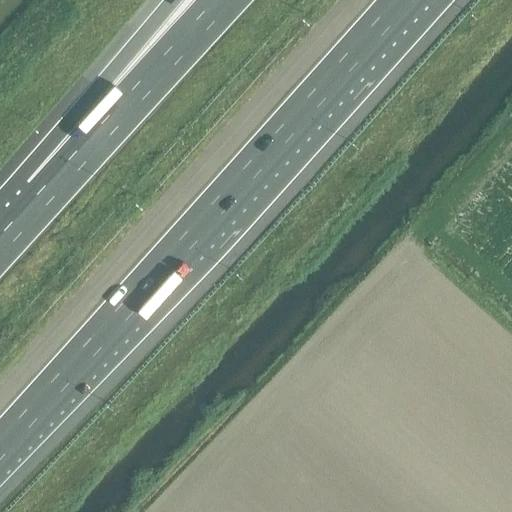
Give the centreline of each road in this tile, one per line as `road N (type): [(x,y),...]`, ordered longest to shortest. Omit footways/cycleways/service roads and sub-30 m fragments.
road 1 (motorway): [(0,449),(402,0)]
road 2 (motorway): [(225,0),(48,191)]
road 3 (motorway): [(182,0),(48,191)]
